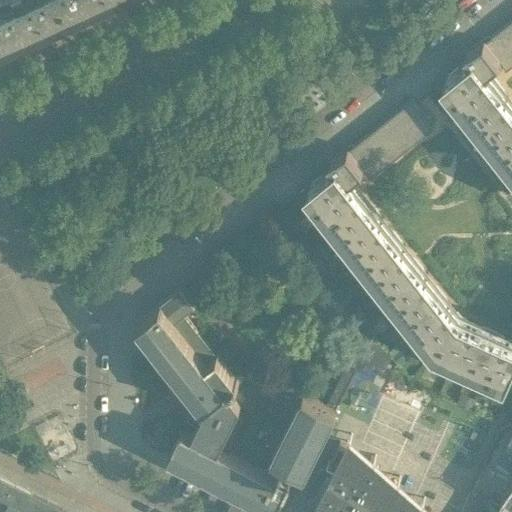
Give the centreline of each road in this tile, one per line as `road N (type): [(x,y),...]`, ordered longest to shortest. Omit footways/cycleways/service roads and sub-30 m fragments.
road 1 (residential): [(176,511),(94,463),(96,299),(474,0)]
road 2 (tertiary): [(0,106),(237,0)]
